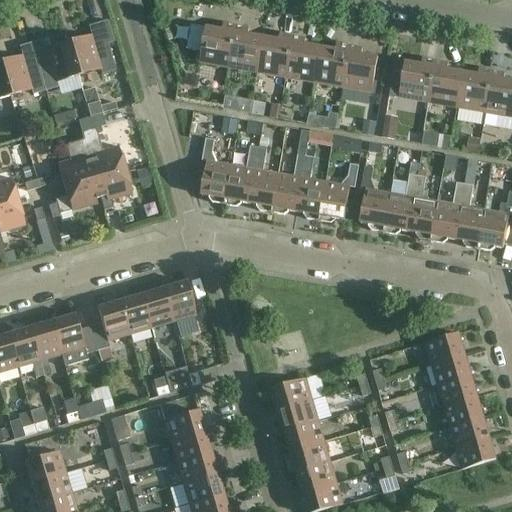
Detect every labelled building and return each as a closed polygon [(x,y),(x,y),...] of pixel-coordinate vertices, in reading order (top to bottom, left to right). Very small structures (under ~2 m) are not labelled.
[(68,43),(78,77),(100,70),(101,75),(114,71),(100,23),(88,27),(91,37),(68,43)] [(229,69),(236,27),(224,25),(222,31),(191,25),(187,50),(202,52),(200,64),(229,69)] [(249,29),(236,27),(229,69),(257,74),(264,38),(248,35),(249,29)] [(279,41),(264,38),(257,74),(286,79),(293,37),(280,35),(279,41)] [(306,39),(293,37),(286,79),(314,84),(320,48),(305,45),(306,39)] [(78,77),(68,43),(45,50),(42,40),(30,44),(45,92),(57,88),(56,83),(78,77)] [(0,63),(0,68),(9,97),(31,90),(32,95),(45,92),(30,44),(19,47),(21,57),(0,63)] [(336,51),(320,48),(314,84),(342,89),(350,47),(337,45),(336,51)] [(362,49),(350,47),(342,89),(371,94),(378,58),(361,55),(362,49)] [(389,97),(399,99),(428,104),(436,62),(423,60),(422,66),(396,61),(389,97)] [(448,64),(436,62),(428,104),(457,109),(463,73),(447,70),(448,64)] [(0,99),(9,97),(0,68),(0,99)] [(478,76),(463,73),(457,109),(485,114),(492,72),(480,70),(478,76)] [(492,72),(485,114),(511,118),(511,81),(504,80),(505,74),(492,72)] [(98,103),(93,90),(82,93),(86,107),(98,103)] [(241,100),(238,113),(252,115),(255,102),(241,100)] [(89,118),(101,115),(98,103),(86,107),(89,118)] [(280,107),(272,105),(270,117),(278,119),(280,107)] [(101,115),(77,122),(81,134),(99,128),(105,127),(101,115)] [(306,125),(322,128),(323,118),(308,116),(306,125)] [(238,120),(224,118),(221,133),(235,136),(238,120)] [(397,129),(384,127),(382,138),(394,140),(397,129)] [(101,134),(99,128),(81,134),(83,141),(94,180),(125,171),(118,147),(102,152),(97,135),(101,134)] [(363,128),(362,135),(374,137),(376,130),(363,128)] [(306,157),(307,148),(310,133),(303,132),(298,156),(306,157)] [(310,133),(307,148),(331,153),(333,137),(310,133)] [(261,138),(259,147),(268,148),(269,140),(261,138)] [(224,206),(231,167),(217,164),(212,154),(214,141),(206,139),(203,152),(201,162),(207,163),(201,196),(209,197),(209,199),(212,204),(224,206)] [(63,189),(94,180),(83,141),(67,145),(65,150),(69,162),(57,165),(63,189)] [(467,153),(478,155),(480,143),(469,141),(467,153)] [(366,159),(378,161),(381,145),(369,143),(366,159)] [(249,204),(256,161),(258,149),(250,147),(246,169),(231,167),(224,206),(237,208),(241,205),(241,203),(249,204)] [(259,212),(271,214),(279,175),(263,172),(267,150),(258,149),(256,161),(249,204),(256,205),(256,207),(259,212)] [(14,157),(15,163),(24,161),(22,155),(14,157)] [(293,178),(279,175),(271,214),(286,217),(287,213),(287,211),(295,212),(302,179),(303,170),(306,157),(298,156),(297,156),(293,178)] [(307,220),(319,223),(325,183),(310,181),(314,159),(306,157),(303,170),(302,179),(295,212),(304,214),(303,216),(307,220)] [(446,157),(444,172),(454,174),(457,159),(446,157)] [(469,161),(465,185),(473,187),(478,163),(469,161)] [(412,163),(409,175),(418,177),(420,164),(412,163)] [(340,186),(325,183),(319,223),(331,225),(336,221),(336,219),(344,221),(350,188),(355,189),(359,166),(350,165),(348,178),(340,186)] [(371,232),(383,234),(390,195),(375,192),(371,182),(373,169),(365,168),(361,190),(366,191),(360,224),(368,225),(368,227),(371,232)] [(94,180),(99,198),(103,212),(104,211),(112,209),(110,201),(132,195),(125,171),(94,180)] [(408,232),(414,199),(415,189),(418,177),(409,175),(405,197),(390,195),(383,234),(396,236),(400,233),(401,231),(408,232)] [(36,181),(38,189),(50,185),(48,177),(36,181)] [(415,189),(414,199),(408,232),(416,233),(415,235),(418,240),(431,242),(437,203),(422,200),(426,178),(418,177),(415,189)] [(0,207),(17,203),(10,179),(0,182),(0,207)] [(56,204),(59,215),(70,211),(70,213),(96,205),(95,200),(99,198),(94,180),(63,189),(66,197),(54,200),(56,204)] [(26,192),(38,189),(36,181),(24,184),(26,192)] [(455,240),(463,198),(465,185),(456,184),(453,206),(437,203),(431,242),(443,244),(448,241),(448,239),(455,240)] [(466,248),(478,250),(485,212),(469,209),(471,199),(473,187),(465,185),(463,198),(455,240),(463,242),(462,244),(466,248)] [(500,214),(485,212),(478,250),(490,253),(495,249),(495,247),(503,249),(509,216),(511,216),(511,193),(509,193),(507,206),(500,214)] [(0,233),(4,232),(24,226),(17,203),(0,207),(0,233)] [(48,207),(51,218),(59,216),(59,215),(56,204),(48,207)] [(112,209),(104,211),(109,227),(120,224),(115,208),(112,209)] [(40,209),(32,211),(36,223),(44,221),(40,209)] [(66,233),(58,235),(60,244),(69,241),(66,233)] [(5,265),(15,262),(12,252),(2,255),(5,265)] [(162,289),(172,323),(195,317),(185,283),(162,289)] [(162,289),(141,296),(150,330),(172,323),(162,289)] [(150,330),(141,296),(119,302),(129,336),(150,330)] [(89,327),(96,352),(100,363),(110,360),(106,349),(109,348),(107,342),(129,336),(119,302),(96,309),(100,323),(89,327)] [(85,355),(96,352),(89,327),(77,330),(73,316),(51,322),(61,356),(64,368),(86,361),(85,355)] [(29,329),(39,362),(43,376),(51,374),(46,360),(61,356),(51,322),(29,329)] [(43,376),(39,362),(29,329),(7,335),(17,369),(31,365),(35,379),(43,376)] [(7,335),(0,337),(0,373),(17,369),(7,335)] [(459,335),(425,345),(431,366),(465,356),(459,335)] [(471,377),(465,356),(431,366),(438,387),(471,377)] [(188,376),(191,388),(218,381),(215,368),(188,376)] [(373,373),(376,383),(384,380),(381,370),(373,373)] [(368,385),(365,375),(357,378),(360,387),(368,385)] [(478,398),(471,377),(438,387),(444,408),(478,398)] [(272,390),(278,411),(312,401),(306,380),(272,390)] [(387,390),(384,380),(376,383),(379,393),(387,390)] [(179,383),(167,386),(169,395),(181,391),(179,383)] [(371,395),(368,385),(360,387),(362,397),(371,395)] [(169,395),(167,386),(155,390),(157,398),(169,395)] [(60,400),(67,425),(80,421),(76,410),(72,397),(60,400)] [(484,418),(478,398),(444,408),(450,428),(484,418)] [(318,422),(312,401),(278,411),(284,432),(318,422)] [(76,410),(80,421),(105,414),(101,402),(76,410)] [(160,409),(163,422),(179,417),(175,405),(160,409)] [(30,413),(33,426),(36,434),(48,430),(42,410),(30,413)] [(170,443),(204,433),(197,412),(179,417),(163,422),(170,443)] [(393,412),(385,414),(388,424),(396,422),(393,412)] [(36,434),(33,426),(30,413),(18,417),(24,438),(36,434)] [(369,419),(372,429),(380,426),(377,416),(369,419)] [(117,442),(129,439),(123,417),(110,421),(117,442)] [(450,428),(456,449),(490,439),(484,418),(450,428)] [(324,443),(318,422),(284,432),(290,453),(324,443)] [(396,422),(388,424),(391,434),(399,432),(396,422)] [(383,436),(380,426),(372,429),(375,439),(383,436)] [(6,429),(0,430),(0,440),(8,438),(6,429)] [(210,454),(204,433),(170,443),(176,464),(210,454)] [(496,461),(490,439),(456,449),(462,471),(496,461)] [(331,464),(324,443),(290,453),(297,474),(331,464)] [(127,445),(118,448),(121,458),(130,455),(127,445)] [(105,462),(113,460),(111,450),(102,452),(105,462)] [(31,484),(65,474),(58,453),(24,463),(31,484)] [(400,466),(408,463),(405,453),(397,456),(400,466)] [(182,485),(216,475),(210,454),(176,464),(182,485)] [(130,455),(121,458),(124,467),(133,465),(130,455)] [(384,470),(392,468),(389,458),(381,460),(384,470)] [(116,470),(113,460),(105,462),(108,472),(116,470)] [(411,473),(408,463),(400,466),(403,476),(411,473)] [(337,484),(331,464),(297,474),(303,494),(337,484)] [(395,478),(392,468),(384,470),(387,480),(395,478)] [(71,495),(65,474),(31,484),(37,505),(71,495)] [(222,495),(216,475),(182,485),(188,505),(222,495)] [(337,484),(303,494),(307,511),(322,511),(343,506),(337,484)] [(130,489),(133,499),(142,497),(139,487),(130,489)] [(126,501),(123,492),(114,494),(117,504),(126,501)] [(75,511),(71,495),(37,505),(38,511),(75,511)] [(226,511),(222,495),(188,505),(189,511),(226,511)] [(145,506),(142,497),(133,499),(136,509),(145,506)] [(125,511),(129,511),(126,501),(117,504),(119,511),(125,511)]
